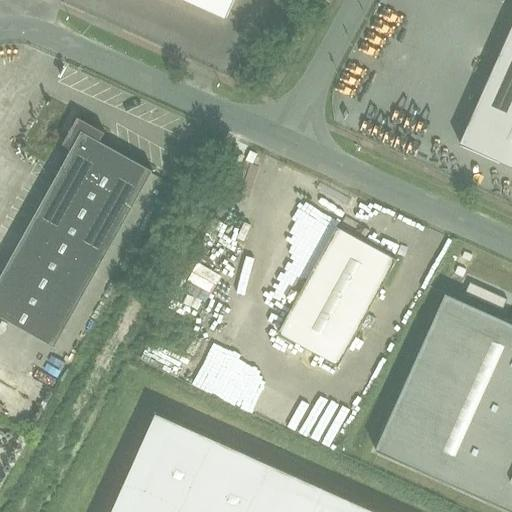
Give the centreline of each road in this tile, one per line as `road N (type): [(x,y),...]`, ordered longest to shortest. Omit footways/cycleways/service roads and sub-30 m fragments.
road 1 (residential): [(273,135),(48,26),(0,28)]
road 2 (residential): [(511,243),(273,135)]
road 3 (residential): [(273,135),(354,0)]
